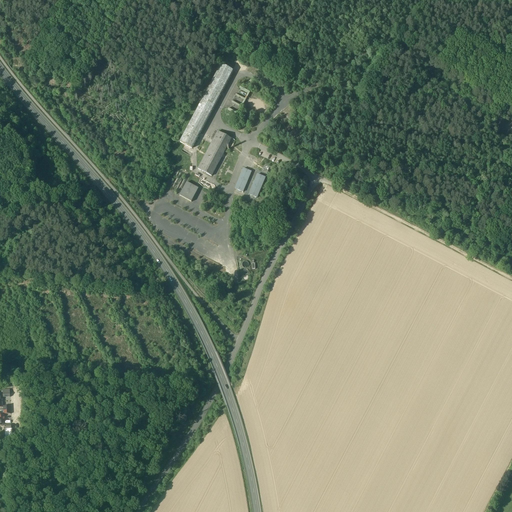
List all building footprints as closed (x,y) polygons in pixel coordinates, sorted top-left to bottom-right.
[(232,72),(220,65),(180,143),(193,149),(232,72)] [(338,120),(338,85),(327,85),(328,121),(338,120)] [(240,87),(233,102),(242,107),(249,92),(240,87)] [(298,113),(293,109),(289,114),(294,118),(298,113)] [(232,140),(218,132),(197,169),(211,177),(232,140)] [(253,174),(243,170),(235,190),(245,194),(253,174)] [(268,179),(257,175),(249,195),(259,199),(268,179)] [(198,189),(186,183),(180,197),(191,203),(198,189)]
